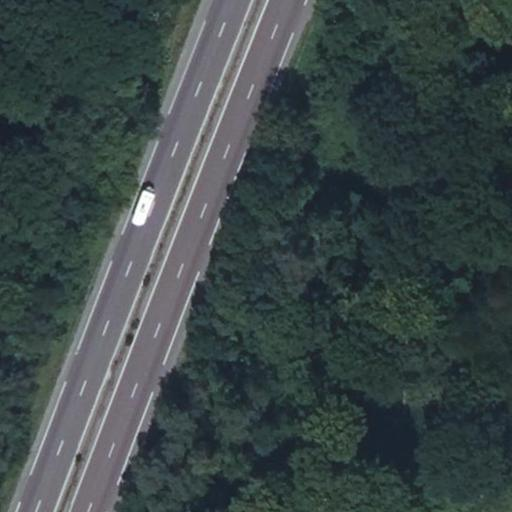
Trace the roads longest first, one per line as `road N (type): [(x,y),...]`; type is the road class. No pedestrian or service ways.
road 1 (track): [(457,0),(434,33),(430,98),(386,236),(381,438),(372,460),(319,511)]
road 2 (trunk): [(233,0),(35,511)]
road 3 (trunk): [(107,511),(293,0)]
